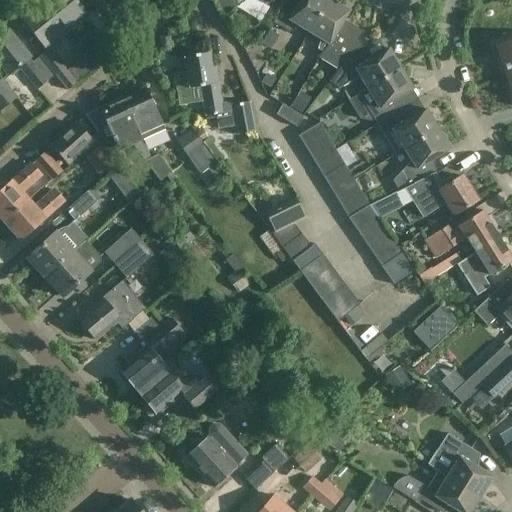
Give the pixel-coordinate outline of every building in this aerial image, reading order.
[(73,0),(47,0),(43,3),(65,30),(75,42),(104,19),(88,0),(74,0),(73,0)] [(210,0),(211,0),(224,21),(242,3),(243,0),(262,0),(270,4),(276,2),(277,0),(210,0)] [(308,33),(328,0),(300,0),(296,9),(285,3),(273,24),(289,33),(297,26),(308,33)] [(329,0),(328,0),(308,33),(320,40),(317,50),(322,53),(323,53),(347,23),(343,21),(349,12),(329,0)] [(65,30),(43,3),(24,20),(45,46),(65,30)] [(323,53),(322,53),(319,59),(337,70),(342,63),(361,52),(362,52),(359,47),(356,45),(363,33),(347,23),(323,53)] [(8,32),(0,38),(0,64),(9,76),(20,67),(39,90),(49,81),(55,76),(39,56),(32,61),(8,32)] [(507,78),(511,76),(511,40),(496,46),(507,78)] [(66,70),(48,48),(39,56),(55,76),(66,90),(76,81),(95,66),(85,54),(66,70)] [(205,54),(201,48),(189,50),(187,57),(186,57),(189,72),(173,74),(176,95),(202,91),(207,115),(217,114),(219,128),(233,126),(235,135),(256,131),(254,123),(249,102),(230,105),(230,103),(224,104),(218,66),(213,67),(210,53),(205,54)] [(367,90),(400,69),(388,49),(367,62),(361,52),(342,63),(337,70),(329,81),(339,88),(350,81),(360,78),(367,90)] [(367,90),(358,95),(367,109),(377,125),(398,113),(391,102),(412,89),(400,69),(367,90)] [(0,82),(0,110),(17,96),(4,79),(0,82)] [(142,141),(165,130),(147,88),(123,99),(142,141)] [(98,144),(100,146),(109,159),(119,151),(132,145),(159,182),(166,177),(172,184),(178,180),(158,154),(151,158),(142,141),(123,99),(101,108),(85,115),(97,132),(92,135),(98,144)] [(303,118),(282,105),(276,116),(297,128),(303,118)] [(398,113),(377,125),(387,142),(395,156),(404,150),(437,130),(425,110),(404,123),(398,113)] [(298,137),(304,148),(325,135),(319,124),(298,137)] [(75,125),(51,146),(57,152),(58,153),(67,164),(84,149),(87,152),(98,144),(92,135),(87,139),(87,138),(75,125)] [(223,170),(193,129),(176,141),(200,175),(208,170),(213,177),(223,170)] [(449,150),(437,130),(404,150),(411,162),(404,170),(393,181),(399,192),(404,189),(413,185),(435,174),(428,163),(449,150)] [(311,158),(332,145),(325,135),(304,148),(311,158)] [(317,168),(338,155),(332,145),(311,158),(317,168)] [(115,166),(109,159),(100,146),(84,158),(98,177),(115,166)] [(62,172),(51,159),(46,153),(36,162),(52,181),(62,172)] [(317,168),(323,178),(344,165),(338,155),(317,168)] [(0,218),(4,223),(28,201),(22,194),(42,176),(32,165),(0,193),(0,218)] [(329,188),(350,175),(344,165),(323,178),(329,188)] [(116,167),(106,175),(119,190),(128,183),(116,167)] [(440,183),(435,174),(413,185),(404,189),(422,218),(447,202),(455,216),(477,202),(462,177),(453,183),(449,177),(440,183)] [(335,198),(356,186),(350,175),(329,188),(335,198)] [(342,208),(362,196),(356,186),(335,198),(342,208)] [(35,209),(28,201),(4,223),(20,241),(64,202),(55,192),(35,209)] [(96,203),(87,192),(66,210),(76,221),(96,203)] [(369,206),(362,196),(342,208),(348,219),(369,206)] [(296,200),(260,218),(269,231),(272,235),(294,224),(305,219),(296,200)] [(380,222),(375,216),(369,206),(348,219),(360,236),(380,222)] [(474,253),(475,254),(500,238),(483,212),(451,233),(448,228),(425,243),(436,260),(466,240),(474,253)] [(387,232),(380,222),(360,236),(367,246),(387,232)] [(55,233),(28,258),(45,277),(73,252),(85,241),(86,240),(71,224),(69,226),(67,227),(65,228),(61,229),(58,230),(55,233)] [(194,240),(182,224),(169,235),(180,250),(194,240)] [(311,247),(294,224),(272,235),(289,258),(292,262),(292,261),(311,247)] [(289,258),(272,235),(269,231),(259,238),(276,261),(279,258),(282,263),(289,258)] [(394,243),(387,232),(367,246),(374,256),(394,243)] [(104,252),(113,263),(113,262),(134,244),(125,234),(104,252)] [(474,253),(456,264),(476,296),(490,287),(484,278),(489,275),(511,260),(511,258),(511,259),(500,239),(501,239),(500,238),(499,239),(475,254),(474,253)] [(140,239),(134,244),(113,262),(113,263),(126,278),(154,255),(140,239)] [(381,267),(401,253),(394,243),(374,256),(381,267)] [(300,255),(292,261),(300,271),(322,255),(314,244),(311,247),(300,255)] [(73,252),(45,277),(63,296),(90,272),(73,252)] [(413,271),(401,253),(381,267),(393,285),(413,271)] [(245,271),(233,254),(225,260),(234,272),(227,278),(238,293),(251,283),(243,272),(245,271)] [(307,282),(330,265),(322,255),(300,271),(307,282)] [(424,283),(452,266),(447,258),(419,275),(424,283)] [(337,275),(330,265),(307,282),(315,291),(337,275)] [(344,285),(337,275),(315,291),(322,301),(344,285)] [(511,284),(508,280),(474,310),(487,325),(499,315),(511,329),(511,284)] [(108,296),(79,321),(81,324),(80,326),(85,332),(87,331),(96,341),(116,323),(122,330),(146,310),(134,296),(131,299),(120,285),(123,283),(122,282),(113,289),(107,295),(108,296)] [(352,295),(344,285),(322,301),(329,311),(352,295)] [(359,305),(352,295),(329,311),(337,321),(359,305)] [(458,325),(440,306),(413,332),(430,350),(458,325)] [(171,364),(173,362),(162,349),(183,332),(171,318),(159,328),(150,318),(134,332),(146,346),(119,368),(138,391),(171,364)] [(511,351),(505,344),(483,364),(493,375),(511,356),(511,351)] [(485,382),(481,387),(493,400),(511,381),(511,356),(493,375),(485,382)] [(171,364),(138,391),(157,414),(180,395),(193,410),(217,392),(201,374),(196,371),(191,370),(185,371),(180,374),(171,364)] [(410,384),(400,367),(385,376),(396,393),(410,384)] [(485,382),(475,371),(463,382),(451,393),(462,405),(481,387),(485,382)] [(220,425),(215,423),(211,425),(209,430),(210,434),(212,436),(209,439),(208,438),(187,458),(214,487),(248,455),(222,427),(220,425)] [(333,423),(317,438),(327,446),(340,428),(333,423)] [(428,465),(438,472),(480,498),(492,479),(471,465),(478,454),(447,435),(436,453),(428,465)] [(511,442),(503,448),(511,462),(511,442)] [(263,466),(247,480),(255,490),(288,460),(275,445),(261,458),(263,460),(266,463),(263,466)] [(322,460),(308,445),(292,459),(306,474),(322,460)] [(471,511),(480,498),(438,472),(428,489),(408,477),(404,478),(401,480),(398,482),(395,485),(392,489),(414,502),(417,498),(438,511),(441,511),(446,505),(457,511),(471,511)] [(302,489),(311,496),(321,485),(312,477),(302,489)] [(321,485),(311,496),(320,504),(330,492),(321,485)] [(259,511),(291,511),(273,496),(259,511)] [(352,511),(358,503),(347,496),(336,511),(352,511)] [(140,511),(129,499),(114,511),(140,511)]
